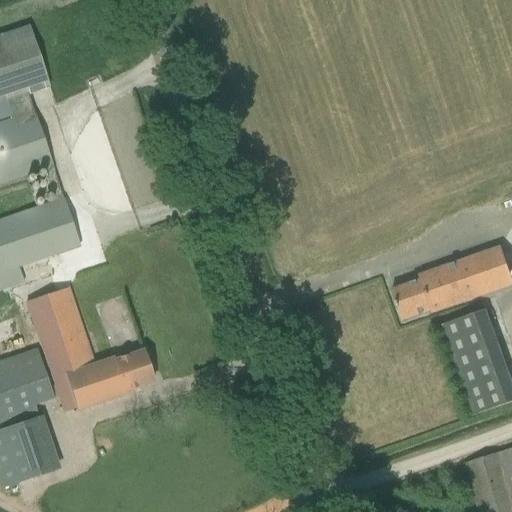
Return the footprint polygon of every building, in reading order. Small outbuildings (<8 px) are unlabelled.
[(0,184),(33,173),(43,170),(54,204),(0,221),(0,291),(24,284),(18,268),(79,247),(63,201),(62,201),(51,167),(52,167),(34,114),(33,114),(27,96),(49,89),(28,27),(0,36),(0,184)] [(511,284),(500,250),(438,271),(419,277),(420,281),(391,291),(402,322),(431,312),(431,314),(450,307),(511,286),(511,284)] [(42,350),(54,387),(58,398),(64,414),(76,410),(77,411),(125,395),(124,392),(153,382),(142,352),(114,362),(113,360),(92,367),(66,290),(26,304),(42,350)] [(511,383),(486,310),(438,328),(470,419),(511,404),(511,383)] [(14,487),(56,472),(35,415),(37,414),(34,406),(58,398),(54,387),(49,389),(35,350),(0,362),(0,489),(1,491),(14,487)] [(511,511),(511,450),(463,465),(477,511),(511,511)]
